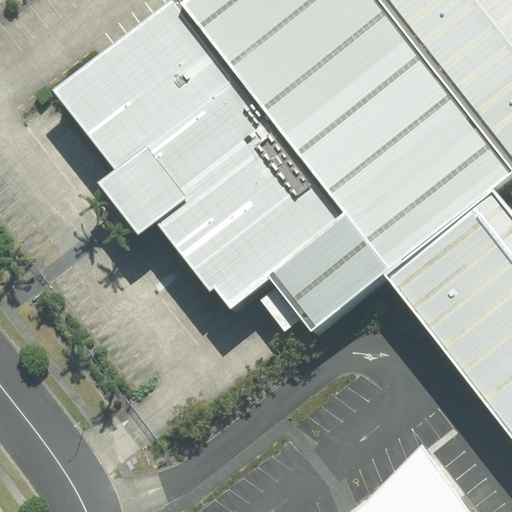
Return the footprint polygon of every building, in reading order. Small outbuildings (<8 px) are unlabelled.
[(186,7),(180,0),(179,0),(59,93),(122,174),(142,199),(162,225),(217,295),(224,289),(239,309),(277,280),(353,221),(186,7)] [(195,0),(191,3),(186,7),(353,221),(277,280),(284,288),(307,319),(319,333),(392,277),(502,192),(511,184),(511,158),(389,0),(195,0)] [(511,0),(389,0),(511,158),(511,0)] [(162,225),(122,174),(107,186),(147,236),(162,225)] [(511,204),(502,192),(392,277),(511,431),(511,204)] [(307,319),(284,288),(266,302),(290,333),(307,319)] [(428,447),(370,507),(426,464),(448,491),(454,486),(428,447)] [(448,491),(426,464),(370,507),(364,511),(474,511),(454,486),(448,491)]
